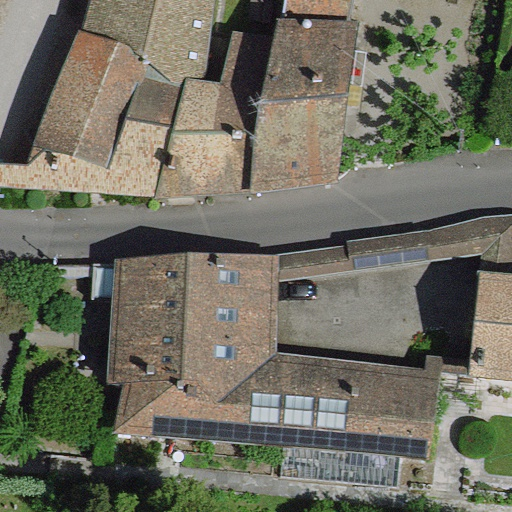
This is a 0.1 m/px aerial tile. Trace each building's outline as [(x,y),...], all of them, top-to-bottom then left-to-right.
[(47,140),(26,133),(9,188),(163,199),(191,106),(202,76),(212,0),(98,0),(86,45),(47,140)] [(288,0),(281,36),(332,38),(339,0),(288,0)] [(258,145),(255,193),(330,184),(351,39),(332,38),(281,36),(280,47),(258,145)] [(219,115),(191,106),(163,199),(255,193),(258,145),(280,47),(236,42),(219,115)] [(511,219),(436,235),(255,263),(254,288),(272,285),(480,257),(477,289),(487,289),(510,291),(511,277),(511,219)] [(118,344),(251,344),(254,288),(255,263),(123,267),(120,305),(118,344)] [(120,305),(123,267),(95,267),(94,302),(120,305)] [(476,381),(478,366),(427,360),(425,375),(271,359),(272,285),(254,288),(251,344),(248,387),(279,387),(437,401),(440,377),(476,381)] [(511,291),(510,291),(487,289),(478,366),(476,381),(511,384),(511,291)] [(132,388),(248,387),(251,344),(118,344),(116,388),(132,388)] [(248,387),(132,388),(122,433),(274,445),(279,387),(248,387)] [(437,401),(279,387),(274,445),(287,447),(404,459),(427,461),(437,401)] [(404,459),(287,447),(283,480),(401,491),(404,459)]
